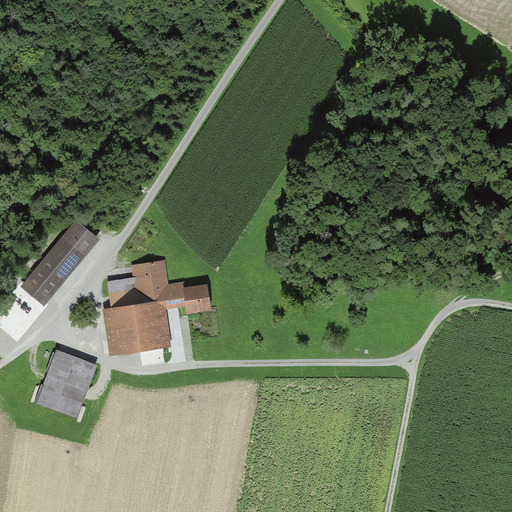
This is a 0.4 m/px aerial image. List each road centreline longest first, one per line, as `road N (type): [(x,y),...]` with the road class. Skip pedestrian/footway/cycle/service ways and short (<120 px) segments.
road 1 (track): [(55,330),(126,372),(399,362),(416,354),(442,317),(471,304),(511,307)]
road 2 (track): [(0,368),(55,330),(280,0)]
road 3 (track): [(416,354),(388,511)]
